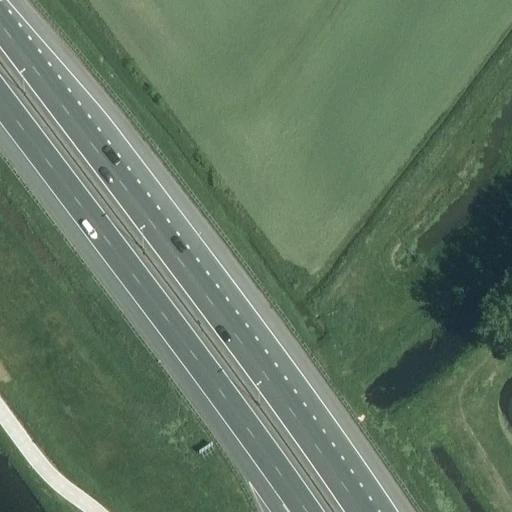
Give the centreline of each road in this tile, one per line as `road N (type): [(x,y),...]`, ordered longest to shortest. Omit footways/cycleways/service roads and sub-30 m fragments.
road 1 (motorway): [(358,511),(0,25)]
road 2 (motorway): [(0,104),(303,511)]
